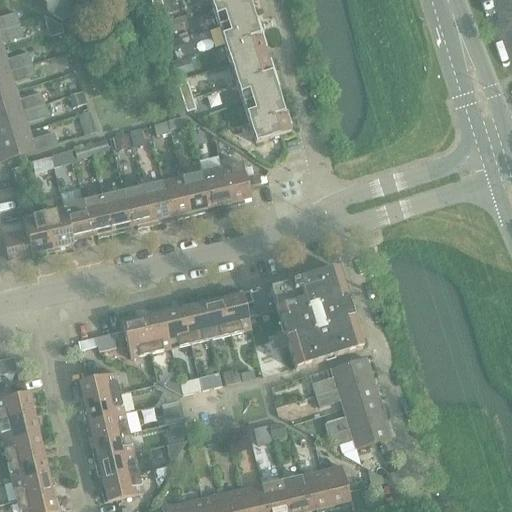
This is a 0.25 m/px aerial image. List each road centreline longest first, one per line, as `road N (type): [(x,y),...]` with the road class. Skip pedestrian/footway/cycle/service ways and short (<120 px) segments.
road 1 (residential): [(395,511),(424,505),(338,215)]
road 2 (residential): [(32,298),(252,245),(338,215)]
road 3 (residential): [(264,0),(278,9),(290,48),(283,57),(338,215)]
road 4 (residential): [(82,511),(32,298)]
road 5 (residential): [(484,151),(363,193),(338,215)]
road 6 (residential): [(338,215),(381,214),(493,179)]
